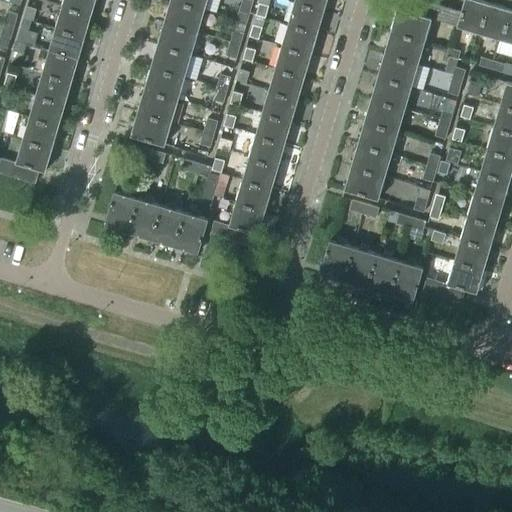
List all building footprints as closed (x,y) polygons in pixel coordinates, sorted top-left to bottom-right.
[(62,0),(61,5),(91,14),(94,0),(62,0)] [(172,0),(169,0),(164,21),(198,32),(204,10),(172,0)] [(172,0),(204,10),(206,0),(172,0)] [(247,0),(241,0),(236,19),(246,22),(252,1),(247,0)] [(294,0),(295,1),(324,10),(326,0),(294,0)] [(421,0),(410,0),(407,11),(431,18),(433,19),(438,5),(421,0)] [(463,0),(460,12),(459,11),(455,25),(477,32),(485,2),(477,0),(463,0)] [(295,1),(287,25),(317,34),(324,10),(295,1)] [(508,9),(485,2),(477,32),(499,38),(508,9)] [(255,15),(264,18),(268,7),(258,4),(255,15)] [(61,5),(55,27),(84,36),(91,14),(61,5)] [(459,11),(438,5),(433,19),(455,25),(459,11)] [(27,6),(23,18),(33,21),(37,9),(27,6)] [(397,8),(390,31),(424,41),(431,18),(407,11),(397,8)] [(511,10),(508,9),(499,38),(511,42),(511,10)] [(7,11),(4,24),(14,27),(18,14),(7,11)] [(236,19),(229,41),(240,44),(246,22),(236,19)] [(164,21),(157,44),(191,54),(198,32),(164,21)] [(14,27),(4,24),(0,36),(0,37),(10,40),(14,27)] [(252,25),(249,37),(258,40),(261,28),(252,25)] [(287,25),(281,46),(311,55),(317,34),(287,25)] [(55,27),(48,50),(78,59),(84,36),(55,27)] [(20,29),(16,41),(26,44),(30,32),(20,29)] [(390,31),(383,54),(418,65),(424,41),(390,31)] [(240,44),(229,41),(208,34),(205,42),(227,49),(225,56),(235,59),(240,44)] [(157,44),(150,66),(184,77),(191,54),(157,44)] [(281,46),(275,69),(304,77),(311,55),(281,46)] [(445,55),(457,59),(460,51),(448,47),(445,55)] [(245,48),(242,59),(251,62),(255,51),(245,48)] [(48,50),(42,72),(71,81),(78,59),(48,50)] [(14,51),(10,62),(20,65),(24,54),(14,51)] [(383,54),(377,77),(411,87),(418,65),(383,54)] [(478,65),(490,69),(493,60),(481,57),(478,65)] [(493,60),(490,69),(502,72),(504,64),(493,60)] [(511,75),(511,66),(504,64),(502,72),(511,75)] [(150,66),(144,89),(178,99),(184,77),(150,66)] [(453,67),(450,80),(460,83),(464,70),(453,67)] [(236,80),(246,83),(249,72),(240,69),(236,80)] [(275,69),(268,91),(298,99),(304,77),(275,69)] [(42,72),(35,94),(65,103),(71,81),(42,72)] [(7,73),(4,85),(13,87),(16,75),(7,73)] [(220,74),(216,87),(226,90),(230,77),(220,74)] [(377,77),(370,99),(404,110),(411,87),(377,77)] [(460,83),(450,80),(446,93),(457,96),(460,83)] [(470,81),(467,93),(477,95),(481,84),(470,81)] [(511,83),(507,82),(500,105),(511,108),(511,83)] [(226,90),(216,87),(212,100),(222,103),(226,90)] [(144,89),(137,111),(171,122),(178,99),(144,89)] [(268,91),(262,113),(291,122),(298,99),(268,91)] [(232,92),(229,103),(239,106),(242,95),(232,92)] [(35,94),(29,117),(58,126),(65,103),(35,94)] [(0,104),(6,107),(9,99),(2,97),(0,104)] [(370,99),(363,122),(398,133),(404,110),(370,99)] [(460,116),(469,119),(473,107),(464,105),(460,116)] [(511,108),(500,105),(494,127),(511,132),(511,108)] [(3,121),(12,123),(15,113),(6,110),(3,121)] [(441,110),(438,123),(448,126),(452,113),(441,110)] [(171,122),(137,111),(130,135),(141,138),(164,145),(171,122)] [(262,113),(255,135),(285,144),(291,122),(262,113)] [(226,114),(222,126),(232,129),(235,117),(226,114)] [(29,117),(23,138),(52,147),(58,126),(29,117)] [(207,119),(203,131),(213,135),(217,122),(207,119)] [(363,122),(357,145),(392,155),(398,133),(363,122)] [(448,126),(438,123),(434,136),(444,139),(448,126)] [(455,127),(451,139),(461,142),(464,130),(455,127)] [(511,132),(494,127),(487,149),(511,157),(511,132)] [(213,135),(203,131),(199,144),(209,147),(213,135)] [(255,135),(249,157),(278,166),(285,144),(255,135)] [(23,138),(15,163),(39,170),(45,171),(52,147),(23,138)] [(220,138),(217,148),(229,151),(232,141),(220,138)] [(357,145),(350,167),(385,177),(392,155),(357,145)] [(135,156),(149,160),(152,150),(138,146),(135,156)] [(449,148),(445,160),(457,164),(460,151),(449,148)] [(511,157),(487,149),(481,171),(509,180),(511,170),(511,157)] [(152,150),(149,160),(162,164),(165,154),(152,150)] [(429,153),(425,166),(436,169),(439,156),(429,153)] [(249,157),(242,180),(272,188),(278,166),(249,157)] [(0,159),(0,173),(12,177),(15,163),(0,158),(0,159)] [(215,158),(211,170),(221,172),(225,160),(215,158)] [(181,169),(194,173),(197,163),(184,160),(181,169)] [(438,172),(446,174),(449,163),(441,161),(438,172)] [(15,163),(12,177),(35,183),(39,170),(15,163)] [(197,163),(194,173),(207,177),(210,167),(197,163)] [(436,169),(425,166),(422,179),(432,182),(436,169)] [(385,177),(350,167),(344,189),(354,192),(379,200),(385,177)] [(211,170),(208,179),(216,182),(219,172),(211,170)] [(481,171),(474,194),(503,203),(509,180),(481,171)] [(220,173),(217,183),(226,185),(229,176),(220,173)] [(242,180),(236,202),(265,211),(272,188),(242,180)] [(104,225),(128,232),(138,198),(114,191),(104,225)] [(436,193),(432,205),(442,208),(445,196),(436,193)] [(474,194),(467,216),(496,225),(503,203),(474,194)] [(128,232),(151,239),(161,205),(138,198),(128,232)] [(427,201),(416,198),(413,209),(423,212),(427,201)] [(349,210),(362,214),(365,204),(352,200),(349,210)] [(236,202),(229,225),(252,232),(258,234),(265,211),(236,202)] [(365,204),(362,214),(375,217),(378,207),(365,204)] [(151,239),(174,246),(184,212),(161,205),(151,239)] [(442,208),(432,205),(429,217),(438,219),(442,208)] [(184,212),(174,246),(198,252),(204,232),(208,219),(184,212)] [(395,223),(409,227),(412,217),(398,213),(395,223)] [(467,216),(460,238),(490,247),(496,225),(467,216)] [(412,217),(409,227),(422,231),(425,221),(412,217)] [(210,234),(225,239),(229,225),(214,221),(210,234)] [(229,225),(225,239),(248,246),(252,232),(229,225)] [(430,239),(436,241),(441,243),(444,233),(433,230),(430,239)] [(460,238),(454,261),(483,270),(490,247),(460,238)] [(319,274),(344,281),(354,247),(329,240),(319,274)] [(344,281),(367,288),(377,254),(354,247),(344,281)] [(367,288),(391,295),(401,261),(377,254),(367,288)] [(401,261),(391,295),(413,301),(416,290),(423,267),(401,261)] [(454,261),(447,284),(465,289),(476,292),(483,270),(454,261)] [(422,291),(433,295),(437,282),(426,279),(422,291)] [(437,282),(433,295),(461,303),(465,289),(447,284),(446,285),(437,282)]
